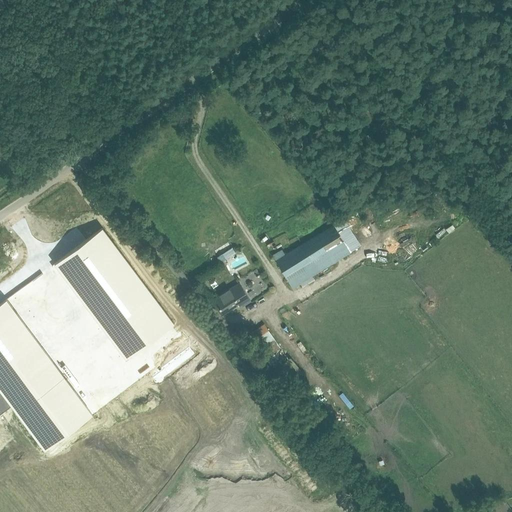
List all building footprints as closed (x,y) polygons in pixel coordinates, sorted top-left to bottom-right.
[(59,196),(49,202),(52,206),(62,201),(59,196)] [(46,216),(51,214),(45,202),(40,205),(46,216)] [(312,277),(361,247),(345,220),(286,257),(282,252),(273,257),(292,290),(301,285),(303,289),(315,282),(312,277)] [(173,325),(104,225),(55,260),(123,359),(173,325)] [(449,226),(435,238),(441,244),(454,231),(449,226)] [(491,237),(498,246),(505,241),(497,232),(491,237)] [(403,252),(413,248),(410,242),(400,246),(403,252)] [(221,264),(236,254),(228,243),(214,254),(221,264)] [(36,260),(39,266),(51,260),(48,254),(36,260)] [(381,255),(377,265),(384,268),(388,258),(381,255)] [(218,286),(213,278),(208,281),(213,290),(218,286)] [(240,284),(214,300),(223,315),(239,306),(241,309),(251,302),(240,284)] [(0,414),(12,406),(43,450),(93,415),(68,380),(68,381),(9,296),(0,301),(0,414)] [(280,350),(264,326),(247,337),(265,362),(267,361),(301,405),(311,397),(298,382),(305,376),(283,348),(280,350)] [(283,329),(292,344),(296,340),(287,326),(283,329)]
